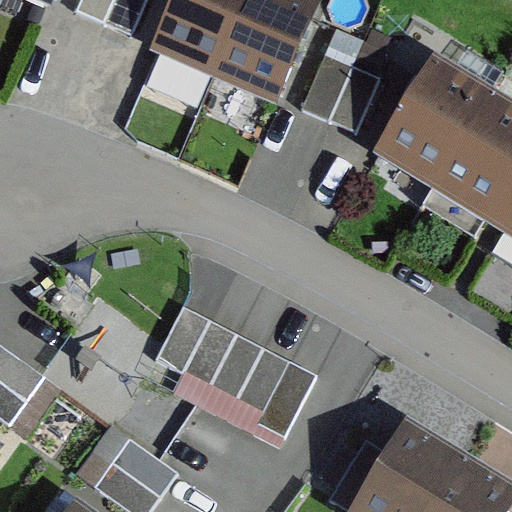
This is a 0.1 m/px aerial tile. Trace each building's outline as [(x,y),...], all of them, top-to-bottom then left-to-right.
[(26,0),(53,11),(57,0),(26,0)] [(83,0),(75,18),(103,30),(132,43),(150,0),(83,0)] [(260,128),(299,30),(220,0),(161,0),(131,78),(260,128)] [(327,61),(303,116),(328,127),(355,138),(379,84),(327,61)] [(511,239),(511,117),(434,70),(379,159),(496,229),(511,239)] [(176,388),(283,443),(314,383),(255,352),(184,316),(159,366),(182,378),(176,388)] [(43,385),(0,353),(0,425),(8,432),(43,385)] [(511,511),(511,500),(406,435),(389,463),(358,511),(511,511)] [(176,480),(128,446),(96,493),(123,511),(153,511),(160,503),(176,480)] [(342,511),(358,511),(389,463),(378,456),(367,449),(332,505),(342,511)]
